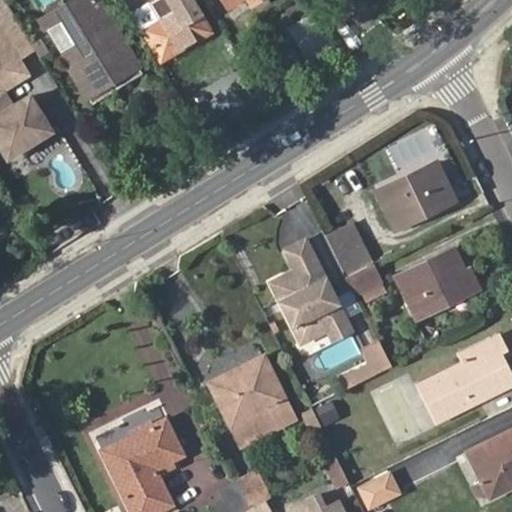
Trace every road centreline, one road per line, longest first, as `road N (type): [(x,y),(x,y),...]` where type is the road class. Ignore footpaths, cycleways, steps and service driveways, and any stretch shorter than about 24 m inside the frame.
road 1 (primary): [(0,328),(438,51)]
road 2 (residential): [(438,51),(511,192)]
road 3 (residential): [(0,395),(57,511)]
